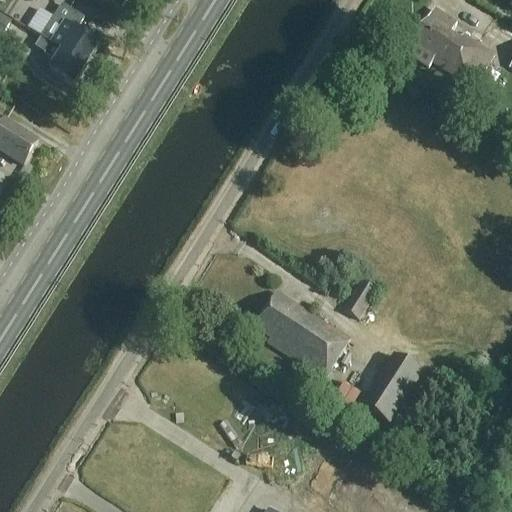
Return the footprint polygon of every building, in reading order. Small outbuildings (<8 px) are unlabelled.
[(129,0),(98,0),(121,14),(129,0)] [(37,1),(31,10),(44,19),(50,10),(37,1)] [(100,48),(80,35),(89,22),(66,8),(58,21),(68,27),(63,36),(39,21),(32,32),(58,50),(87,68),(100,48)] [(434,11),(431,16),(406,55),(427,69),(431,64),(473,91),(495,56),(464,36),(461,41),(451,34),(457,25),(434,11)] [(0,40),(2,41),(13,23),(0,15),(0,40)] [(75,89),(87,68),(42,39),(35,49),(55,62),(49,73),(75,89)] [(40,144),(5,121),(0,129),(0,151),(24,167),(40,144)] [(360,322),(380,292),(363,281),(344,312),(360,322)] [(336,332),(278,294),(252,333),(268,343),(266,346),(305,372),(305,373),(322,384),(351,340),(337,331),(336,332)] [(390,427),(423,376),(393,357),(361,408),(390,427)]
